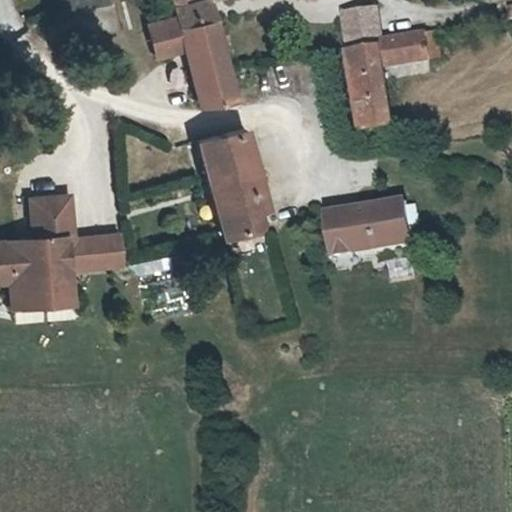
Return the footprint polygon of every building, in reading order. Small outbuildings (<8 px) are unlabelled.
[(54,0),(57,31),(116,27),(114,0),(54,0)] [(361,0),(306,0),(307,8),(362,5),(361,0)] [(244,123),(236,65),(233,50),(230,32),(227,14),(186,18),(182,19),(185,36),(163,40),(168,72),(198,67),(208,128),(244,123)] [(361,22),(362,37),(395,36),(394,20),(361,22)] [(395,36),(362,37),(363,60),(394,59),(395,49),(395,36)] [(394,59),(363,60),(367,146),(396,144),(396,83),(453,79),(451,45),(395,49),(394,59)] [(251,155),(200,161),(216,259),(266,251),(251,155)] [(34,293),(60,293),(60,277),(60,243),(68,243),(68,201),(28,201),(27,241),(4,241),(0,240),(0,288),(35,288),(34,293)] [(326,234),(329,277),(402,265),(400,225),(326,234)] [(112,278),(113,244),(68,243),(60,243),(60,277),(112,278)] [(35,288),(0,288),(0,300),(60,301),(60,293),(34,293),(35,288)]
